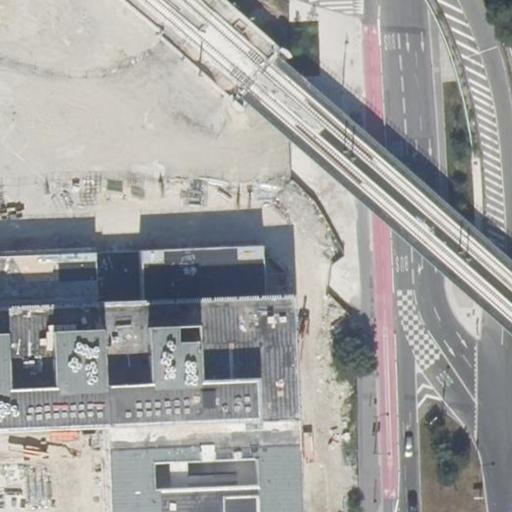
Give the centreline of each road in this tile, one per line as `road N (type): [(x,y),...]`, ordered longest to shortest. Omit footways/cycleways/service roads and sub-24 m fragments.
road 1 (trunk): [(457,0),(498,140),(511,428)]
road 2 (primary): [(409,0),(425,287)]
road 3 (primary): [(425,287),(408,342),(405,511)]
road 4 (primary): [(425,287),(511,455)]
